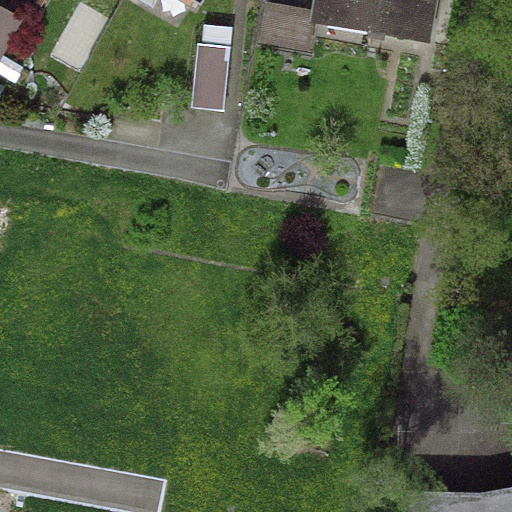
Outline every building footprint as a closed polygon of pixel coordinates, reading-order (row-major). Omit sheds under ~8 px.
[(316,0),(312,23),(431,43),(439,0),(316,0)] [(312,9),(266,1),(258,42),(304,51),(312,9)] [(0,60),(24,17),(0,4),(0,60)] [(202,42),(197,42),(191,105),(224,108),(232,27),(203,25),(202,42)] [(501,421),(511,421),(511,394),(502,394),(501,421)] [(511,511),(511,487),(482,492),(410,491),(408,511),(511,511)]
